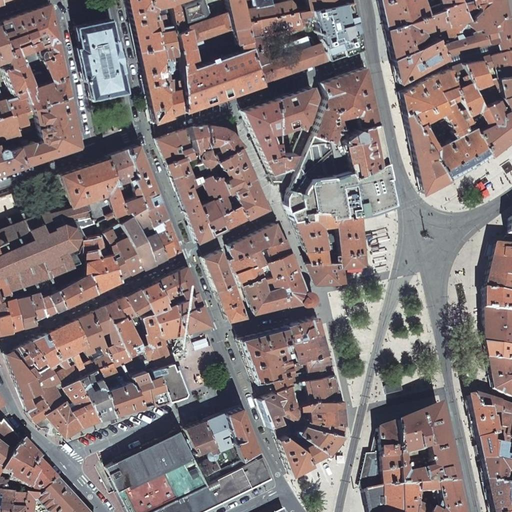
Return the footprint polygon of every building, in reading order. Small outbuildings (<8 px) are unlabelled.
[(123,0),(127,16),(134,50),(154,47),(153,44),(174,39),(171,26),(155,29),(150,6),(167,3),(165,0),(123,0)] [(176,44),(176,47),(187,43),(199,39),(229,28),(225,11),(209,17),(202,0),(173,0),(167,3),(171,26),(174,39),(176,44)] [(222,0),(225,11),(229,28),(242,24),(241,22),(236,0),(222,0)] [(236,0),(241,22),(257,19),(294,11),(295,11),(294,6),(288,0),(286,0),(275,3),(269,4),(268,0),(236,0)] [(302,0),(303,1),(305,9),(307,8),(346,0),(302,0)] [(320,42),(326,59),(342,53),(357,48),(351,22),(346,0),(307,8),(309,14),(311,20),(319,43),(320,42)] [(437,6),(458,1),(458,0),(438,0),(439,2),(433,5),(431,0),(429,0),(421,3),(419,0),(376,0),(378,10),(382,29),(438,9),(437,6)] [(511,49),(510,42),(501,0),(493,0),(488,1),(478,9),(468,20),(448,41),(448,42),(452,53),(454,57),(443,60),(445,65),(446,68),(446,67),(449,83),(452,90),(464,113),(480,142),(485,151),(486,153),(507,137),(511,133),(511,49)] [(458,0),(458,1),(461,8),(462,10),(476,5),(478,9),(488,1),(493,0),(458,0)] [(468,20),(478,9),(476,5),(462,10),(461,8),(458,1),(437,6),(438,9),(382,29),(386,46),(389,57),(431,36),(428,31),(444,24),(448,41),(468,20)] [(0,19),(0,34),(21,90),(28,88),(27,86),(28,83),(20,63),(17,62),(15,55),(32,48),(36,46),(54,39),(47,3),(20,12),(0,19)] [(150,6),(155,29),(171,26),(167,3),(150,6)] [(294,11),(299,27),(306,25),(305,22),(311,20),(309,14),(307,8),(305,9),(295,11),(294,11)] [(257,19),(260,35),(261,34),(267,33),(299,27),(294,11),(257,19)] [(71,41),(79,79),(81,79),(81,80),(83,80),(87,98),(88,99),(123,91),(115,52),(108,19),(108,18),(107,18),(73,25),(72,26),(75,40),(71,41)] [(247,46),(258,83),(265,80),(270,78),(265,62),(267,61),(261,34),(260,35),(257,19),(241,22),(242,24),(247,46)] [(229,28),(232,43),(233,43),(240,40),(242,48),(247,46),(242,24),(229,28)] [(0,66),(0,72),(8,92),(11,91),(13,96),(23,93),(21,90),(0,34),(0,59),(3,59),(5,65),(0,66)] [(278,46),(282,56),(283,55),(312,45),(309,37),(307,36),(278,46)] [(394,82),(441,56),(436,46),(431,36),(389,57),(392,72),(394,82)] [(36,46),(50,80),(62,76),(56,48),(54,39),(36,46)] [(181,110),(179,71),(178,57),(176,47),(176,44),(174,39),(153,44),(154,47),(154,49),(158,69),(166,115),(174,112),(181,110)] [(187,43),(189,49),(201,45),(199,39),(187,43)] [(233,48),(234,51),(242,48),(240,40),(233,43),(234,46),(233,48)] [(283,55),(288,72),(300,68),(319,61),(326,59),(320,42),(319,43),(312,45),(283,55)] [(443,60),(454,57),(452,53),(448,42),(436,46),(441,56),(443,60)] [(179,71),(181,110),(220,96),(258,83),(247,46),(242,48),(234,51),(187,68),(185,60),(191,58),(189,49),(187,43),(176,47),(178,57),(179,71)] [(142,89),(149,121),(166,115),(158,69),(154,49),(154,47),(134,50),(142,89)] [(280,75),(288,72),(283,55),(282,56),(281,56),(267,61),(265,62),(270,78),(280,75)] [(317,109),(310,134),(328,142),(337,126),(335,117),(350,113),(354,127),(373,123),(369,104),(361,67),(317,82),(321,95),(317,109)] [(425,75),(397,92),(400,105),(401,113),(405,110),(406,111),(421,137),(426,132),(420,122),(440,111),(444,119),(439,122),(441,126),(451,121),(454,119),(464,113),(452,90),(449,83),(446,67),(446,68),(429,74),(425,75)] [(23,93),(28,107),(31,106),(66,94),(62,76),(50,80),(28,88),(21,90),(23,93)] [(273,97),(274,131),(280,129),(297,124),(299,129),(300,129),(305,114),(306,111),(311,95),(307,85),(294,90),(273,97)] [(0,115),(9,113),(4,99),(2,100),(0,93),(0,115)] [(4,99),(9,113),(23,108),(28,107),(23,93),(13,96),(4,98),(4,99)] [(16,146),(23,165),(36,160),(77,146),(67,99),(66,94),(31,106),(33,114),(37,135),(39,141),(32,143),(31,141),(16,146)] [(238,110),(261,159),(275,156),(275,141),(274,141),(272,141),(270,142),(267,133),(274,131),(273,97),(258,103),(238,110)] [(9,113),(16,134),(22,132),(29,130),(25,116),(33,114),(31,106),(28,107),(23,108),(9,113)] [(418,189),(418,192),(420,191),(445,178),(443,175),(439,168),(432,157),(428,151),(429,150),(421,137),(406,111),(405,110),(401,113),(410,155),(418,189)] [(0,115),(0,138),(5,137),(16,134),(9,113),(0,115)] [(443,175),(445,178),(460,170),(473,163),(476,161),(486,153),(485,151),(480,142),(464,113),(454,119),(451,121),(441,126),(443,131),(448,128),(452,136),(443,141),(440,135),(433,139),(433,138),(430,139),(426,132),(421,137),(429,150),(428,151),(432,157),(439,168),(443,175)] [(350,129),(332,144),(328,142),(310,134),(286,189),(302,195),(308,180),(329,176),(329,177),(346,171),(350,178),(381,160),(377,140),(375,130),(373,123),(354,127),(354,128),(350,129)] [(189,126),(196,152),(200,152),(208,150),(205,124),(197,125),(189,126)] [(209,163),(236,147),(240,145),(232,135),(228,131),(219,126),(205,124),(208,150),(200,152),(199,159),(203,164),(207,173),(208,176),(211,175),(211,177),(214,175),(209,163)] [(196,152),(189,126),(183,127),(180,128),(191,163),(199,159),(200,152),(196,152)] [(191,163),(180,128),(171,131),(152,138),(158,153),(163,163),(167,174),(185,168),(180,156),(187,154),(186,154),(186,156),(187,157),(188,157),(191,163)] [(275,141),(275,156),(291,152),(296,138),(283,138),(280,129),(274,131),(275,141)] [(0,172),(1,172),(23,165),(16,146),(13,144),(8,145),(7,139),(6,139),(5,137),(0,138),(0,172)] [(145,169),(135,144),(134,144),(107,154),(103,155),(104,157),(114,185),(110,186),(112,190),(121,211),(120,211),(121,212),(125,210),(126,212),(142,206),(156,199),(145,169)] [(243,162),(236,147),(209,163),(214,175),(222,191),(228,189),(250,178),(243,162)] [(275,156),(261,159),(265,168),(268,174),(283,170),(291,152),(275,156)] [(104,157),(56,174),(61,186),(62,189),(63,194),(67,205),(83,200),(103,193),(112,190),(110,186),(114,185),(104,157)] [(191,163),(185,168),(189,181),(197,178),(207,173),(203,164),(199,159),(191,163)] [(329,176),(308,180),(302,195),(286,189),(282,196),(282,205),(288,219),(302,218),(307,219),(309,211),(326,213),(326,218),(331,217),(355,214),(366,212),(391,203),(387,185),(381,160),(350,178),(346,171),(329,177),(329,176)] [(185,168),(167,174),(173,189),(186,182),(189,181),(185,168)] [(283,170),(268,174),(270,181),(278,181),(283,170)] [(195,205),(209,234),(217,230),(222,228),(215,214),(230,207),(226,200),(222,191),(214,175),(211,177),(211,175),(208,176),(207,173),(197,178),(189,181),(186,182),(195,205)] [(236,204),(243,217),(255,211),(263,207),(257,193),(250,178),(228,189),(232,197),(226,200),(230,207),(236,204)] [(179,204),(193,241),(209,234),(195,205),(186,182),(173,189),(179,204)] [(222,191),(226,200),(232,197),(228,189),(222,191)] [(103,193),(111,215),(112,215),(120,211),(121,211),(112,190),(103,193)] [(83,200),(89,221),(77,226),(82,235),(80,239),(96,236),(91,224),(111,215),(103,193),(83,200)] [(165,222),(156,199),(142,206),(161,256),(176,250),(165,222)] [(63,247),(70,265),(76,262),(79,262),(80,239),(82,235),(77,226),(89,221),(83,200),(67,205),(45,211),(52,228),(59,227),(58,222),(60,222),(61,226),(66,229),(68,226),(70,228),(67,231),(69,236),(73,236),(73,238),(69,238),(67,243),(71,244),(70,246),(66,245),(63,247)] [(234,222),(243,217),(236,204),(230,207),(215,214),(222,228),(234,222)] [(123,234),(140,267),(143,266),(161,256),(142,206),(126,212),(128,215),(117,222),(123,234)] [(0,313),(4,312),(1,301),(0,297),(0,295),(0,294),(0,293),(6,292),(7,295),(9,295),(8,291),(19,286),(21,290),(23,290),(21,285),(31,281),(34,287),(36,286),(34,280),(46,275),(49,282),(51,281),(48,274),(70,265),(63,247),(66,245),(70,246),(71,244),(67,243),(69,238),(73,238),(73,236),(69,236),(67,231),(70,228),(68,226),(66,229),(61,226),(60,222),(58,222),(59,227),(52,228),(45,211),(43,212),(42,208),(38,210),(33,211),(35,215),(31,216),(23,219),(20,212),(18,213),(21,220),(10,224),(7,217),(5,217),(8,225),(0,228),(0,313)] [(112,215),(117,222),(128,215),(126,212),(125,210),(121,212),(120,211),(112,215)] [(307,219),(302,218),(288,219),(307,261),(303,262),(311,280),(312,281),(316,283),(334,283),(341,282),(341,274),(339,267),(345,266),(360,264),(359,251),(355,214),(331,217),(326,218),(326,213),(309,211),(307,219)] [(107,228),(113,240),(123,234),(117,222),(107,228)] [(227,251),(229,258),(252,249),(279,238),(276,232),(271,222),(270,222),(245,234),(224,244),(227,251)] [(101,233),(107,244),(113,240),(107,228),(101,233)] [(115,248),(127,273),(135,269),(140,267),(123,234),(113,240),(107,244),(110,251),(115,248)] [(80,239),(79,262),(82,262),(101,255),(100,249),(96,236),(80,239)] [(252,249),(258,263),(287,252),(285,247),(282,238),(279,238),(252,249)] [(488,259),(511,261),(511,246),(510,247),(491,245),(488,259)] [(127,273),(115,248),(110,251),(107,254),(115,279),(123,275),(127,273)] [(228,281),(215,249),(199,256),(206,275),(211,289),(228,281)] [(233,273),(258,263),(252,249),(229,258),(226,259),(229,266),(232,273),(233,273)] [(367,268),(365,250),(359,251),(360,264),(345,266),(346,272),(365,270),(367,268)] [(258,263),(233,273),(236,279),(238,285),(239,285),(294,268),(292,263),(287,252),(258,263)] [(101,255),(109,282),(115,279),(107,254),(101,255)] [(85,272),(91,290),(100,286),(109,282),(101,255),(82,262),(79,262),(76,262),(77,271),(81,274),(85,272)] [(485,273),(511,278),(511,261),(488,259),(486,266),(485,273)] [(165,273),(172,292),(181,288),(183,294),(192,290),(190,287),(182,265),(173,269),(165,273)] [(277,306),(285,304),(285,305),(299,302),(301,303),(302,304),(304,304),(306,303),(306,304),(307,304),(309,304),(311,302),(313,299),(312,296),(312,295),(311,294),(310,292),(307,291),(306,291),(304,291),(303,291),(303,292),(298,279),(294,268),(239,285),(250,313),(277,306)] [(78,297),(91,290),(85,272),(81,274),(74,278),(73,276),(63,282),(64,284),(55,289),(61,305),(78,297)] [(154,278),(162,297),(172,292),(165,273),(161,275),(154,278)] [(480,290),(511,294),(511,278),(485,273),(483,280),(480,290)] [(136,287),(145,304),(145,307),(146,310),(162,304),(160,298),(162,297),(154,278),(149,281),(136,287)] [(240,315),(228,281),(211,289),(218,306),(223,319),(240,315)] [(42,287),(45,294),(55,289),(52,284),(42,287)] [(35,291),(37,296),(45,294),(42,287),(35,289),(35,291)] [(145,304),(136,287),(133,289),(121,294),(132,314),(138,308),(145,304)] [(45,294),(52,309),(54,308),(61,305),(55,289),(45,294)] [(174,310),(197,303),(194,296),(192,290),(183,294),(183,295),(175,299),(171,301),(174,310)] [(511,294),(480,290),(480,299),(480,309),(511,313),(511,294)] [(25,295),(31,319),(40,315),(42,315),(37,296),(35,291),(25,295)] [(175,299),(172,292),(162,297),(160,298),(162,304),(171,301),(175,299)] [(37,296),(42,315),(50,310),(52,309),(45,294),(37,296)] [(132,314),(121,294),(120,295),(111,299),(120,315),(121,318),(123,317),(132,314)] [(12,298),(20,327),(28,324),(32,322),(31,319),(25,295),(17,296),(12,298)] [(4,312),(9,330),(17,328),(20,327),(12,298),(1,301),(4,312)] [(120,315),(111,299),(109,300),(100,304),(109,320),(120,315)] [(174,310),(171,301),(162,304),(146,310),(141,313),(137,315),(141,331),(144,341),(137,344),(131,333),(123,317),(121,318),(120,315),(109,320),(124,352),(159,341),(157,336),(181,330),(174,310)] [(188,328),(204,323),(197,303),(174,310),(181,330),(188,328)] [(109,362),(110,364),(115,361),(119,359),(126,356),(124,352),(109,320),(100,304),(97,306),(86,312),(96,332),(106,328),(108,333),(107,334),(106,335),(106,337),(108,342),(109,344),(102,346),(109,362)] [(123,317),(131,333),(141,331),(137,315),(141,313),(138,308),(132,314),(123,317)] [(511,313),(480,309),(480,326),(481,344),(511,348),(511,313)] [(9,330),(4,312),(0,313),(0,332),(3,332),(9,331),(9,330)] [(80,347),(84,354),(98,348),(102,356),(88,361),(92,369),(109,362),(102,346),(96,332),(86,312),(83,313),(72,318),(84,345),(80,347)] [(295,338),(295,340),(318,332),(316,326),(313,316),(293,321),(291,322),(295,338)] [(58,382),(60,385),(73,378),(92,369),(88,361),(86,358),(78,362),(72,350),(80,347),(84,345),(72,318),(61,324),(43,332),(57,360),(61,368),(51,373),(54,377),(58,382)] [(281,325),(284,341),(287,340),(295,338),(291,322),(281,324),(281,325)] [(281,351),(279,343),(284,342),(284,341),(281,325),(261,330),(235,336),(234,337),(234,339),(238,348),(251,381),(268,376),(286,371),(282,356),(281,352),(281,351)] [(46,366),(47,368),(57,360),(43,332),(35,336),(26,340),(42,360),(46,366)] [(292,369),(293,373),(304,371),(302,360),(323,353),(318,332),(295,340),(296,344),(290,345),(292,350),(296,363),(291,364),(291,365),(292,369)] [(7,350),(26,377),(31,374),(26,369),(42,360),(26,340),(17,344),(7,350)] [(287,351),(291,364),(296,363),(292,350),(290,345),(287,340),(284,341),(284,342),(286,349),(287,351)] [(140,370),(167,361),(159,341),(124,352),(126,356),(119,359),(126,375),(140,370)] [(484,359),(511,362),(511,348),(481,344),(483,351),(484,359)] [(72,350),(78,362),(86,358),(84,354),(80,347),(72,350)] [(17,392),(25,411),(41,399),(45,406),(57,397),(52,389),(51,385),(58,382),(54,377),(34,388),(26,377),(7,350),(8,349),(4,350),(1,352),(10,375),(17,392)] [(289,381),(329,373),(323,353),(302,360),(304,371),(293,373),(287,374),(286,371),(268,376),(269,380),(274,390),(290,384),(289,381)] [(115,361),(122,376),(126,375),(119,359),(115,361)] [(506,397),(511,399),(511,362),(484,359),(488,376),(490,390),(506,397)] [(26,369),(31,374),(46,366),(42,360),(26,369)] [(169,365),(167,361),(140,370),(143,378),(155,374),(164,399),(179,394),(169,365)] [(92,369),(111,413),(125,409),(139,406),(132,389),(127,378),(119,382),(110,364),(109,362),(92,369)] [(26,377),(34,388),(54,377),(51,373),(47,368),(46,366),(31,374),(26,377)] [(105,415),(111,413),(92,369),(73,378),(85,399),(95,418),(105,415)] [(132,389),(144,385),(149,403),(158,400),(164,399),(155,374),(143,378),(140,370),(126,375),(127,378),(132,389)] [(305,401),(336,399),(332,386),(329,373),(289,381),(290,384),(274,390),(269,391),(277,410),(294,404),(305,401)] [(268,376),(251,381),(253,386),(255,391),(256,393),(265,390),(265,392),(269,391),(274,390),(269,380),(268,376)] [(69,400),(73,406),(85,399),(73,378),(60,385),(68,399),(69,400)] [(51,385),(52,389),(56,387),(65,401),(68,399),(60,385),(58,382),(51,385)] [(384,386),(385,394),(402,390),(401,383),(384,386)] [(132,389),(139,406),(145,404),(149,403),(144,385),(132,389)] [(263,412),(268,424),(277,420),(273,412),(277,410),(269,391),(265,392),(265,390),(256,393),(263,412)] [(486,413),(485,399),(478,397),(470,394),(467,398),(473,403),(474,409),(476,415),(486,414),(486,413)] [(29,417),(32,421),(43,414),(59,402),(57,397),(45,406),(41,399),(25,411),(25,413),(29,417)] [(498,428),(497,412),(486,413),(486,414),(476,415),(474,409),(473,403),(467,398),(464,398),(463,399),(468,420),(472,441),(488,437),(497,436),(498,428)] [(43,414),(61,436),(78,425),(90,420),(95,418),(85,399),(73,406),(69,400),(64,404),(61,400),(59,402),(43,414)] [(308,420),(338,422),(337,411),(336,399),(305,401),(294,404),(296,415),(307,416),(308,420)] [(485,399),(486,413),(497,412),(498,412),(497,403),(491,401),(485,399)] [(505,448),(511,414),(511,409),(505,407),(497,403),(498,412),(497,412),(498,428),(497,436),(488,437),(488,446),(505,448)] [(280,433),(281,435),(286,433),(296,434),(309,443),(325,453),(340,434),(340,422),(338,422),(308,420),(307,416),(296,415),(294,404),(277,410),(280,419),(277,420),(282,432),(280,433)] [(221,412),(236,458),(245,454),(254,449),(246,431),(237,406),(227,410),(221,412)] [(435,406),(392,422),(396,472),(397,486),(414,485),(433,484),(452,483),(435,406)] [(236,458),(221,412),(213,415),(201,420),(212,445),(213,449),(213,451),(212,455),(217,467),(236,458)] [(0,420),(0,442),(8,449),(11,451),(19,441),(16,438),(0,420)] [(196,422),(181,427),(193,453),(205,448),(212,445),(201,420),(196,422)] [(271,432),(272,436),(280,433),(282,432),(277,420),(268,424),(271,432)] [(392,422),(375,429),(377,453),(378,473),(396,472),(392,422)] [(113,461),(103,466),(108,476),(125,511),(145,511),(203,483),(199,476),(176,429),(164,436),(140,447),(113,461)] [(306,463),(299,448),(281,435),(280,433),(272,436),(281,457),(287,473),(306,463)] [(475,451),(477,461),(492,462),(506,466),(508,449),(505,448),(488,446),(488,437),(472,441),(475,451)] [(28,451),(19,441),(11,451),(9,453),(9,454),(0,469),(0,472),(8,477),(7,479),(27,489),(28,487),(34,474),(27,468),(36,460),(28,451)] [(299,448),(306,463),(325,453),(309,443),(299,447),(299,448)] [(205,457),(196,461),(203,474),(209,471),(217,467),(212,455),(213,451),(213,449),(212,445),(205,448),(207,451),(205,452),(204,453),(204,455),(205,457)] [(0,469),(9,454),(0,447),(0,469)] [(377,453),(369,453),(361,491),(380,487),(378,473),(377,453)] [(236,458),(217,467),(221,474),(238,466),(247,461),(248,461),(245,454),(236,458)] [(255,477),(184,511),(199,511),(263,480),(254,458),(248,461),(247,461),(255,477)] [(36,460),(27,468),(34,474),(28,487),(35,496),(54,480),(44,469),(36,460)] [(203,483),(145,511),(184,511),(255,477),(247,461),(238,466),(221,474),(213,478),(206,482),(203,483)] [(511,467),(506,466),(492,462),(477,461),(479,472),(482,482),(495,483),(511,487),(511,467)] [(217,467),(209,471),(213,478),(221,474),(217,467)] [(0,489),(7,479),(8,477),(0,472),(0,489)] [(396,472),(378,473),(380,487),(397,486),(396,472)] [(82,511),(78,506),(54,480),(35,496),(32,499),(35,502),(43,511),(82,511)] [(511,511),(511,487),(495,483),(482,482),(486,500),(488,511),(505,511),(507,510),(511,511)] [(458,511),(452,483),(433,484),(435,492),(438,506),(438,508),(436,511),(429,511),(428,511),(458,511)] [(433,484),(414,485),(415,492),(430,492),(435,492),(433,484)] [(397,486),(380,487),(379,511),(413,511),(415,503),(415,501),(415,492),(414,485),(397,486)] [(379,511),(380,487),(361,491),(365,511),(379,511)] [(0,511),(20,511),(23,495),(11,494),(0,491),(0,511)] [(430,492),(415,492),(415,501),(432,505),(430,492)] [(435,492),(430,492),(432,505),(432,507),(433,507),(438,506),(435,492)] [(35,496),(23,495),(20,511),(31,511),(32,503),(35,502),(32,499),(35,496)] [(415,501),(415,503),(429,511),(431,511),(433,507),(432,507),(432,505),(415,501)] [(428,511),(429,511),(415,503),(413,511),(428,511)]
